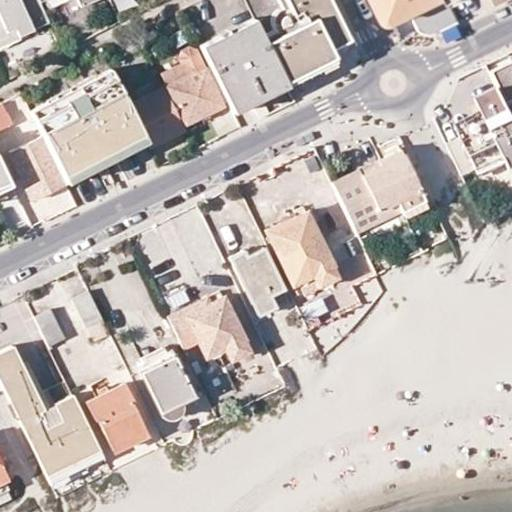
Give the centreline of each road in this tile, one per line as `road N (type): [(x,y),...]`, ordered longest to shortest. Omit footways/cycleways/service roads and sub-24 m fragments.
road 1 (tertiary): [(0,265),(393,80)]
road 2 (residential): [(461,224),(393,80)]
road 3 (tertiary): [(393,80),(511,27)]
